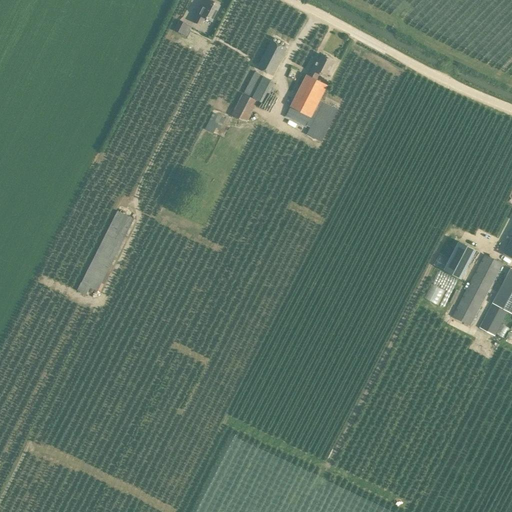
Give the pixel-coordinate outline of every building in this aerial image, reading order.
[(204,18),(211,22),(219,5),(208,0),(206,0),(204,4),(202,3),(193,22),(201,26),(204,18)] [(186,24),(179,20),(173,30),(181,34),(186,24)] [(258,67),(273,75),(287,48),(271,41),(258,67)] [(317,58),(308,76),(316,80),(319,73),(327,76),(334,61),(323,55),(321,59),(317,58)] [(255,72),(244,93),(262,102),(266,93),(257,89),(264,77),(255,72)] [(291,106),(311,116),(319,100),(327,86),(316,80),(308,76),(307,75),(291,106)] [(258,101),(243,94),(232,115),(246,122),(258,101)] [(311,116),(306,126),(310,128),(307,134),(322,141),(338,109),(323,102),(319,100),(311,116)] [(213,112),(205,129),(214,133),(221,118),(222,117),(213,112)] [(455,248),(444,269),(462,279),(477,250),(458,241),(458,242),(455,239),(451,246),(455,248)] [(97,290),(111,262),(95,254),(81,282),(80,282),(76,290),(85,295),(89,287),(97,290)] [(485,254),(452,316),(470,326),(503,263),(485,254)] [(511,268),(511,267),(480,327),(495,335),(507,310),(511,312),(511,268)]
